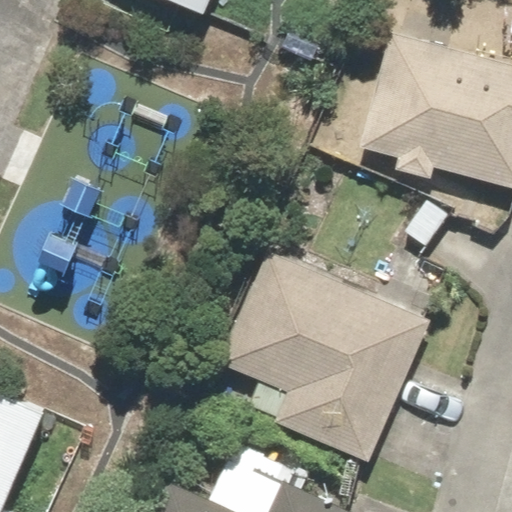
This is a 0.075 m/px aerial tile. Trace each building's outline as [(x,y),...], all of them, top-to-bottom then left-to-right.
[(230,0),(205,0),(227,9),(230,0)] [(511,60),(397,28),(365,141),(511,182),(511,60)] [(436,317),(271,245),(222,358),(291,388),(280,413),(375,454),(436,317)] [(0,511),(4,511),(50,402),(0,381),(0,511)] [(359,511),(360,510),(287,476),(270,511),(254,511),(175,476),(157,511),(359,511)]
